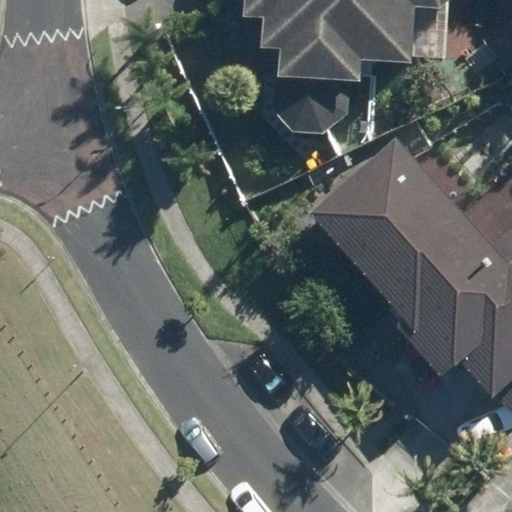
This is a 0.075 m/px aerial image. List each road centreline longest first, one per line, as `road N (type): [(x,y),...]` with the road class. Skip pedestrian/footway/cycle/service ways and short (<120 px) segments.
road 1 (residential): [(301,511),(241,446),(123,274),(86,210),(57,130)]
road 2 (residential): [(57,130),(44,0)]
